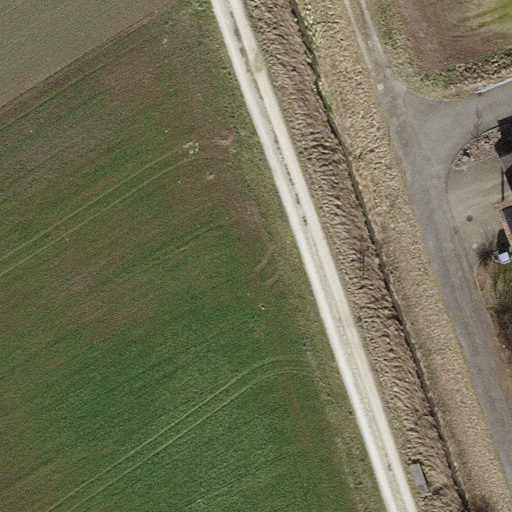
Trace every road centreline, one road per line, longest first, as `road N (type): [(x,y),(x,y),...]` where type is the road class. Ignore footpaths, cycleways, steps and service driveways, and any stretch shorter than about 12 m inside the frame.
road 1 (track): [(404,511),(224,0)]
road 2 (residential): [(414,141),(511,423)]
